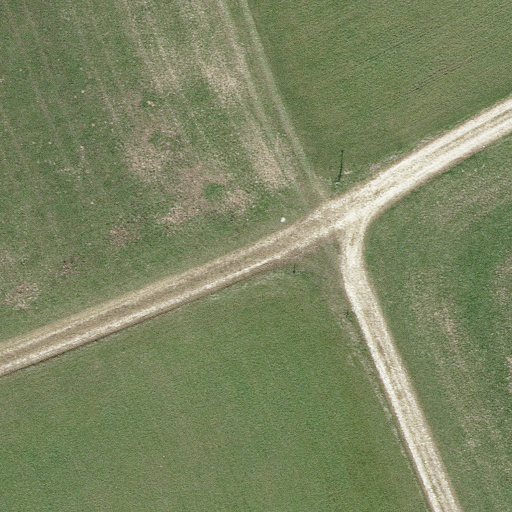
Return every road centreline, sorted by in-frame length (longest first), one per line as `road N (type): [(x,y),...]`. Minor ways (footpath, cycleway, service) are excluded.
road 1 (track): [(222,0),(285,175),(323,204),(358,217),(349,274),(360,312),(448,511)]
road 2 (track): [(0,360),(358,217),(511,122)]
